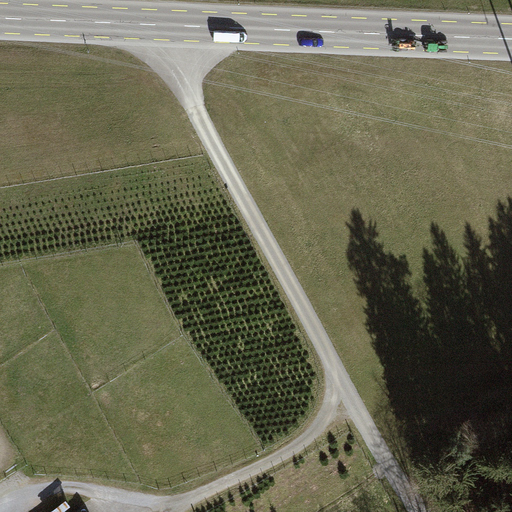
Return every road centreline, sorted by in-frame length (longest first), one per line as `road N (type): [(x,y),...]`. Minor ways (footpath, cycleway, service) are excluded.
road 1 (track): [(167,26),(194,108),(396,481),(422,511)]
road 2 (secondary): [(511,40),(0,18)]
road 3 (track): [(174,511),(302,440),(345,388)]
road 4 (track): [(0,506),(96,489),(176,510)]
